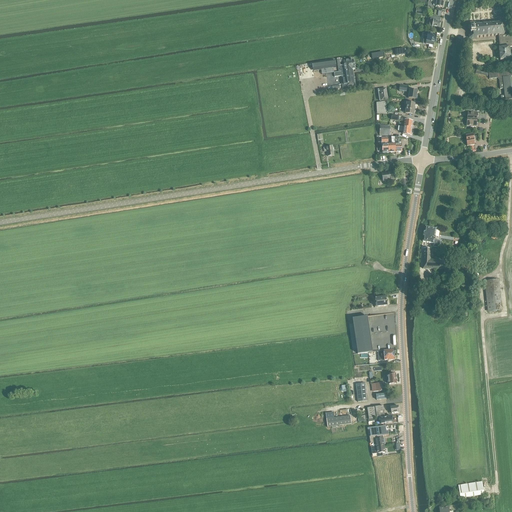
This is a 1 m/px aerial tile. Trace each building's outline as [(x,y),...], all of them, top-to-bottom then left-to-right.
[(436,6),(436,7),(443,8),(444,3),(434,1),(430,0),(428,7),(433,8),(433,6),(436,6)] [(440,28),(441,22),(442,18),(431,16),(429,27),(432,28),(432,27),(440,28)] [(477,40),(476,37),(499,35),(503,35),(507,31),(506,26),(502,23),(476,25),(475,23),(470,23),(468,25),(468,28),(470,30),(471,34),(469,35),(469,38),(471,40),(477,40)] [(425,32),(422,43),(426,44),(433,46),(433,44),(434,42),(435,42),(436,35),(431,34),(431,33),(428,33),(425,32)] [(501,48),(498,48),(500,60),(511,59),(511,47),(511,35),(508,35),(503,36),(503,35),(499,35),(501,48)] [(335,59),(313,62),(314,70),(321,69),(325,69),(336,67),(335,59)] [(337,59),(338,72),(352,70),(355,70),(353,60),(343,61),(344,66),(341,66),(340,62),(342,62),(341,59),(337,59)] [(335,77),(341,76),(343,88),(355,86),(353,74),(352,70),(338,72),(335,73),(334,73),(334,76),(335,77)] [(511,89),(511,77),(511,76),(511,70),(489,73),(489,79),(499,78),(500,89),(504,89),(505,95),(501,96),(501,100),(505,100),(511,99),(511,89)] [(380,101),(388,99),(386,89),(378,90),(380,101)] [(417,91),(410,90),(408,98),(416,99),(417,91)] [(379,113),(386,114),(385,101),(376,103),(377,112),(379,113)] [(405,113),(414,114),(415,107),(414,107),(415,104),(407,103),(405,113)] [(399,124),(399,126),(412,128),(413,121),(405,120),(404,126),(402,126),(402,124),(399,124)] [(380,126),(380,135),(390,135),(390,129),(390,127),(380,126)] [(399,126),(398,131),(403,131),(403,134),(411,135),(412,128),(399,126)] [(467,146),(474,145),(473,134),(466,135),(467,146)] [(328,156),(333,156),(332,147),(327,147),(327,148),(324,148),(324,152),(328,151),(328,156)] [(383,181),(395,179),(394,172),(382,173),(383,181)] [(435,237),(436,229),(425,227),(424,233),(423,236),(424,236),(423,242),(433,244),(434,243),(435,244),(434,247),(439,247),(440,241),(434,240),(435,237)] [(423,269),(447,270),(447,260),(430,259),(431,249),(424,249),(423,269)] [(501,303),(500,279),(485,280),(487,311),(496,311),(496,304),(501,303)] [(377,307),(387,305),(386,297),(381,298),(381,296),(379,297),(379,298),(376,299),(377,307)] [(358,354),(373,351),(367,316),(352,319),(358,354)] [(384,351),(378,351),(378,360),(384,360),(394,360),(394,353),(393,350),(390,350),(384,351)] [(389,384),(396,383),(395,374),(395,371),(391,371),(391,374),(388,375),(389,384)] [(385,390),(384,382),(376,383),(377,391),(382,391),(382,394),(376,394),(376,400),(387,399),(386,393),(385,394),(385,390)] [(358,402),(367,401),(365,383),(356,384),(358,402)] [(369,419),(374,418),(384,416),(383,406),(367,408),(369,419)] [(337,418),(326,419),(327,427),(338,426),(351,424),(350,416),(337,418)] [(370,428),(367,428),(368,437),(369,437),(377,436),(382,436),(388,435),(388,431),(386,431),(385,426),(370,428)] [(377,436),(369,437),(370,443),(374,443),(375,447),(384,446),(383,438),(382,436),(377,436)] [(385,452),(384,446),(375,447),(371,447),(372,454),(377,453),(377,457),(382,456),(382,453),(385,452)] [(460,498),(484,495),(482,483),(458,487),(460,498)]
